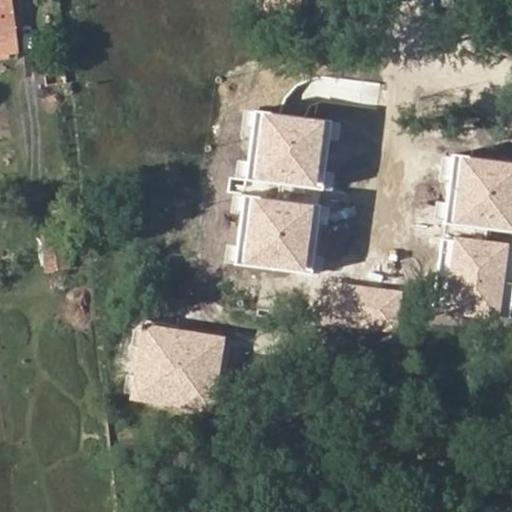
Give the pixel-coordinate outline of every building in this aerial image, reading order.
[(14,0),(0,0),(0,54),(21,52),(14,0)] [(32,81),(49,80),(48,63),(31,63),(32,81)] [(325,123),(259,115),(250,182),(317,190),(325,123)] [(511,231),(511,164),(454,157),(446,225),(511,233),(511,231)] [(312,208),(246,200),(238,268),(304,276),(312,208)] [(85,232),(43,236),(48,274),(74,270),(74,268),(90,265),(85,232)] [(511,269),(511,247),(449,239),(440,307),(506,315),(511,269)] [(225,335),(141,321),(128,399),(213,412),(225,335)]
